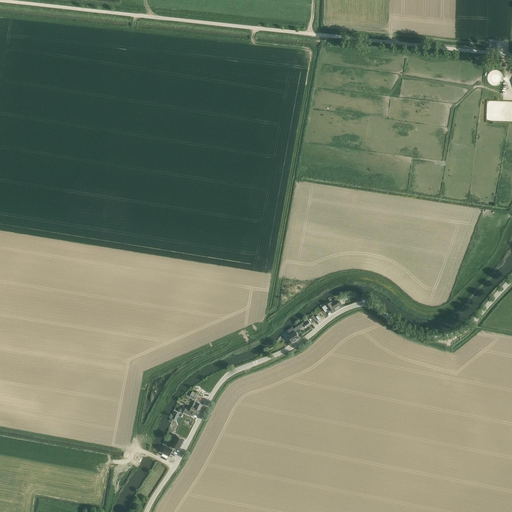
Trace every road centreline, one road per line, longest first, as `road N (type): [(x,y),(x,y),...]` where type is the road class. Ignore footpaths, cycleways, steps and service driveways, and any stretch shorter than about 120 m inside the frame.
road 1 (unclassified): [(147,511),(210,397),(239,369),(293,347),(352,305),(445,338),(467,327),(511,279)]
road 2 (track): [(0,1),(283,31)]
road 3 (unclassified): [(283,31),(511,62)]
